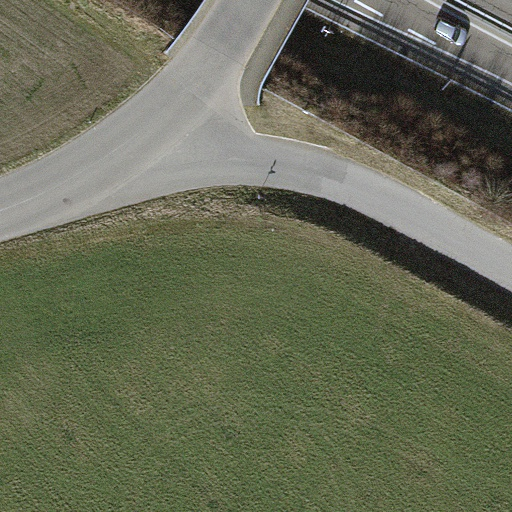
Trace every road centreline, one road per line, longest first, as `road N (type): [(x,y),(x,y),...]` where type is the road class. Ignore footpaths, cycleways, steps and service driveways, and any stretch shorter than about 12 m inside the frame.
road 1 (unclassified): [(511,271),(326,174),(228,159),(150,130)]
road 2 (unclassified): [(0,211),(43,196),(150,130)]
road 3 (unclassified): [(150,130),(208,70),(248,0)]
road 4 (trunk): [(387,0),(511,64)]
